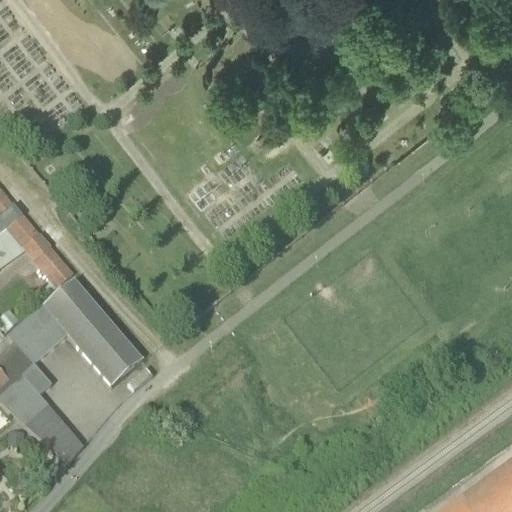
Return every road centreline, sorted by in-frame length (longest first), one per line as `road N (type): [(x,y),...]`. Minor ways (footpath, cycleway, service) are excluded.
road 1 (track): [(176,369),(0,178)]
road 2 (residential): [(36,511),(176,369)]
